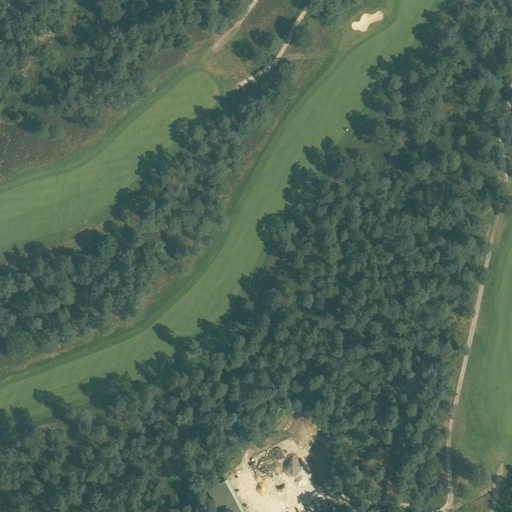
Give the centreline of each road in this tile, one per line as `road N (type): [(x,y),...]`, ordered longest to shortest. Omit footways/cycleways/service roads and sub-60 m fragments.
road 1 (track): [(445,511),(466,338),(497,215),(494,181),(511,69)]
road 2 (track): [(283,511),(364,502),(426,511)]
